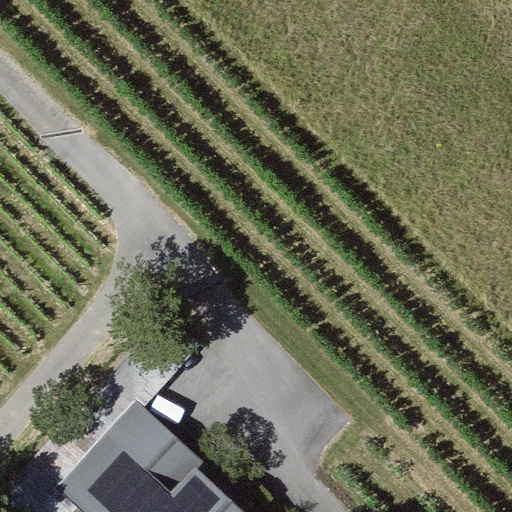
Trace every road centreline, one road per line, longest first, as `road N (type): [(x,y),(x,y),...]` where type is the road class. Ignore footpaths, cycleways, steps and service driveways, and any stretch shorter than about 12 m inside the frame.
road 1 (track): [(333,511),(251,425),(245,332),(160,241)]
road 2 (track): [(160,241),(0,421)]
road 3 (track): [(0,76),(160,241)]
